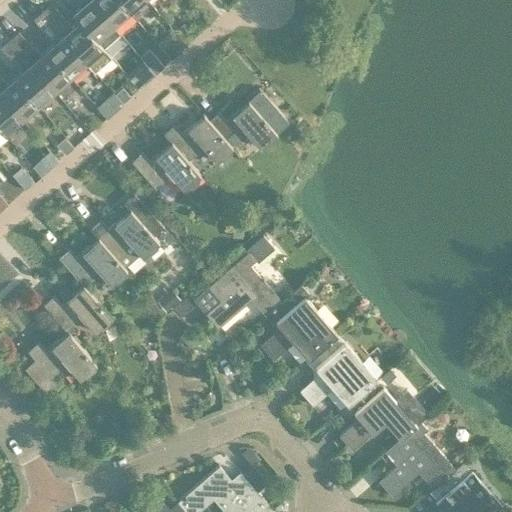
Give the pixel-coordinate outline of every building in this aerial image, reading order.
[(102,47),(119,33),(113,26),(90,0),(74,0),(80,7),(72,14),(78,20),(96,41),(102,47)] [(117,0),(90,0),(113,26),(129,12),(117,0)] [(117,0),(129,12),(142,0),(117,0)] [(78,20),(71,27),(50,3),(40,12),(85,62),(86,61),(94,70),(110,56),(102,47),(96,41),(78,20)] [(69,76),(85,62),(40,12),(34,17),(55,41),(45,50),(69,76)] [(192,34),(185,22),(175,28),(183,40),(192,34)] [(45,50),(38,56),(17,32),(8,40),(52,91),(69,76),(45,50)] [(176,37),(167,45),(174,53),(183,45),(176,37)] [(36,105),(52,91),(8,40),(0,47),(0,49),(20,72),(13,78),(36,105)] [(144,53),(143,56),(145,60),(153,63),(157,61),(158,58),(156,54),(149,51),(144,53)] [(13,78),(6,84),(0,77),(0,96),(20,119),(36,105),(13,78)] [(121,87),(114,93),(122,102),(129,96),(121,87)] [(278,129),(287,121),(259,88),(227,116),(220,108),(209,117),(234,145),(250,131),(263,146),(279,131),(278,129)] [(0,129),(4,134),(20,119),(0,96),(0,129)] [(234,145),(209,117),(204,111),(182,131),(175,123),(164,132),(171,140),(188,159),(204,145),(216,160),(234,145)] [(59,144),(66,138),(59,130),(52,135),(59,144)] [(200,174),(188,159),(171,140),(150,159),(143,151),(132,160),(156,187),(173,172),(186,187),(200,174)] [(34,168),(41,175),(48,169),(41,162),(34,168)] [(20,171),(14,177),(26,188),(32,182),(20,171)] [(14,179),(0,191),(0,194),(9,204),(24,190),(14,179)] [(155,234),(165,225),(136,192),(125,201),(130,208),(109,226),(102,219),(91,228),(98,236),(124,266),(141,252),(143,255),(160,240),(155,234)] [(258,261),(274,247),(263,233),(247,247),(244,244),(227,259),(231,264),(193,297),(218,326),(246,301),(250,298),(265,315),(269,311),(282,300),(250,263),(255,259),(258,261)] [(127,269),(124,266),(98,236),(77,255),(70,247),(59,256),(83,283),(84,282),(99,269),(111,283),(127,269)] [(96,330),(112,316),(84,282),(83,283),(62,301),(54,293),(44,302),(67,330),(84,316),(96,330)] [(305,294),(308,291),(301,284),(282,301),(282,300),(269,311),(281,326),(277,329),(262,343),(274,358),(295,340),(309,356),(334,334),(337,332),(305,294)] [(164,294),(158,298),(165,308),(170,304),(164,294)] [(157,303),(147,312),(154,320),(164,312),(157,303)] [(179,335),(191,348),(202,338),(189,325),(179,335)] [(80,376),(97,362),(69,330),(47,349),(39,340),(28,349),(35,357),(24,367),(44,390),(55,380),(51,375),(67,362),(80,376)] [(343,339),(340,341),(334,334),(309,356),(320,370),(300,387),(313,402),(333,384),(349,402),(374,380),(376,377),(343,339)] [(383,384),(376,377),(374,380),(349,402),(360,415),(340,433),(352,447),(386,418),(401,435),(419,418),(427,412),(407,389),(395,398),(383,384)] [(423,430),(427,427),(419,418),(401,435),(387,447),(399,461),(379,478),(392,493),(418,470),(433,487),(434,486),(456,468),(423,430)] [(251,448),(243,455),(252,465),(260,458),(251,448)] [(337,456),(329,463),(336,470),(344,463),(337,456)] [(509,511),(464,461),(456,468),(434,486),(450,505),(441,511),(509,511)] [(241,473),(232,481),(217,464),(177,499),(181,504),(188,511),(197,511),(214,498),(226,511),(257,511),(268,503),(241,473)] [(188,511),(181,504),(173,511),(158,494),(137,511),(188,511)]
